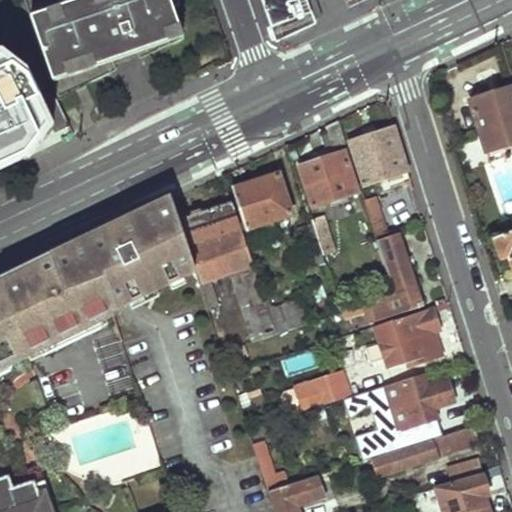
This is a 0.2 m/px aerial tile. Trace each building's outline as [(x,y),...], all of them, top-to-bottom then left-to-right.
[(88,0),(26,21),(36,51),(50,95),(53,101),(111,75),(108,65),(132,57),(135,64),(167,50),(162,35),(175,31),(169,14),(175,11),(171,0),(88,0)] [(263,0),(277,36),(314,22),(305,0),(263,0)] [(162,35),(167,50),(179,44),(175,31),(162,35)] [(0,53),(0,169),(21,159),(47,127),(20,69),(0,53)] [(111,75),(135,64),(132,57),(108,65),(111,75)] [(511,90),(470,104),(489,165),(509,159),(506,148),(511,146),(511,90)] [(51,135),(63,129),(48,97),(35,102),(51,135)] [(335,151),(346,148),(338,122),(327,127),(335,151)] [(392,128),(348,142),(362,187),(407,172),(392,128)] [(298,168),(311,210),(359,194),(346,153),(298,168)] [(291,216),(278,175),(231,191),(245,231),(291,216)] [(179,223),(172,201),(50,259),(61,293),(100,279),(111,313),(195,273),(179,223)] [(376,237),(387,234),(377,204),(366,207),(376,237)] [(230,205),(179,223),(195,273),(207,312),(220,308),(211,283),(231,276),(252,344),(276,336),(230,205)] [(311,226),(322,259),(336,255),(324,219),(311,223),(311,226)] [(322,259),(311,226),(299,230),(313,273),(326,269),(322,259)] [(395,296),(373,303),(378,319),(421,305),(396,231),(387,234),(376,237),(395,296)] [(511,233),(492,240),(501,264),(509,261),(511,270),(511,233)] [(61,293),(50,259),(0,283),(0,377),(1,377),(0,375),(0,366),(51,342),(56,353),(106,329),(101,318),(111,313),(100,279),(61,293)] [(379,343),(364,348),(370,365),(385,360),(388,369),(406,363),(407,368),(440,357),(432,333),(439,330),(432,310),(394,322),(393,320),(374,326),(379,343)] [(343,400),(350,398),(342,374),(285,393),(282,399),(287,413),(293,416),(343,400)] [(350,398),(343,400),(347,410),(370,402),(373,411),(392,405),(400,430),(435,419),(432,409),(448,404),(442,386),(426,391),(422,378),(387,389),(386,386),(350,398)] [(375,477),(478,446),(472,427),(402,449),(365,460),(368,468),(372,467),(375,477)] [(47,436),(36,440),(40,450),(51,446),(47,436)] [(365,460),(402,449),(398,438),(345,453),(348,465),(365,460)] [(450,470),(454,481),(480,473),(477,462),(450,470)] [(442,511),(487,511),(483,496),(487,495),(481,475),(411,497),(413,506),(438,498),(442,511)] [(272,511),(298,511),(297,508),(322,500),(315,476),(266,491),(272,511)] [(8,478),(0,481),(0,511),(55,511),(45,482),(35,486),(34,483),(13,491),(8,478)]
